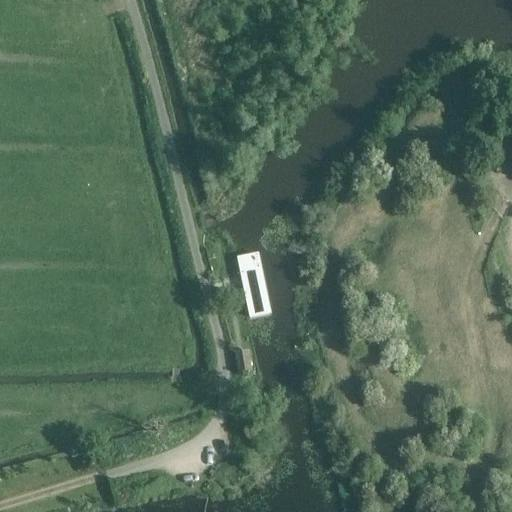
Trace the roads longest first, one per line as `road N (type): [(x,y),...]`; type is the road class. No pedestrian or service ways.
road 1 (unclassified): [(0,506),(181,454),(219,413),(221,356),(130,0)]
road 2 (track): [(471,511),(483,405),(464,289),(471,259),(493,227),(511,218)]
